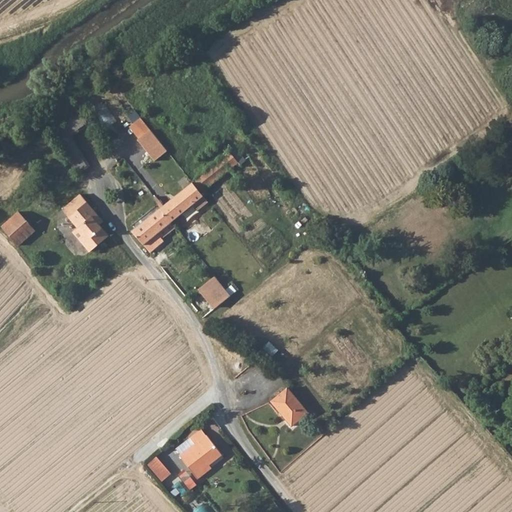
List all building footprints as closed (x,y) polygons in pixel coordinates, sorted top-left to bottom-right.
[(91,121),(83,109),(74,115),(65,120),(72,132),(91,121)] [(65,120),(50,130),(74,168),(87,162),(69,134),(72,132),(65,120)] [(148,131),(136,142),(154,163),(166,153),(148,131)] [(247,161),(236,148),(211,167),(220,178),(224,183),(244,168),(242,165),(247,161)] [(107,159),(100,150),(90,156),(98,165),(107,159)] [(89,166),(87,162),(74,168),(77,173),(89,166)] [(220,178),(211,167),(192,183),(204,198),(209,194),(206,190),(220,178)] [(169,224),(170,224),(193,206),(198,212),(209,204),(204,198),(192,183),(158,210),(169,224)] [(100,222),(102,220),(80,194),(62,210),(78,228),(74,231),(90,251),(110,234),(100,222)] [(169,224),(158,210),(147,220),(158,233),(162,238),(174,229),(170,224),(169,224)] [(27,225),(18,213),(0,227),(10,239),(27,225)] [(147,220),(131,234),(141,246),(156,234),(160,240),(162,238),(158,233),(147,220)] [(34,233),(27,225),(10,239),(16,246),(34,233)] [(222,285),(208,297),(219,309),(233,297),(222,285)] [(356,365),(365,357),(349,337),(339,345),(356,365)] [(271,342),(266,347),(274,355),(279,350),(271,342)] [(285,387),(269,401),(290,426),(307,412),(285,387)] [(181,446),(200,468),(202,466),(199,463),(203,460),(220,446),(205,427),(204,429),(199,423),(187,432),(191,438),(181,446)] [(194,473),(200,468),(181,446),(175,451),(194,473)] [(168,487),(178,479),(159,456),(149,464),(168,487)]
